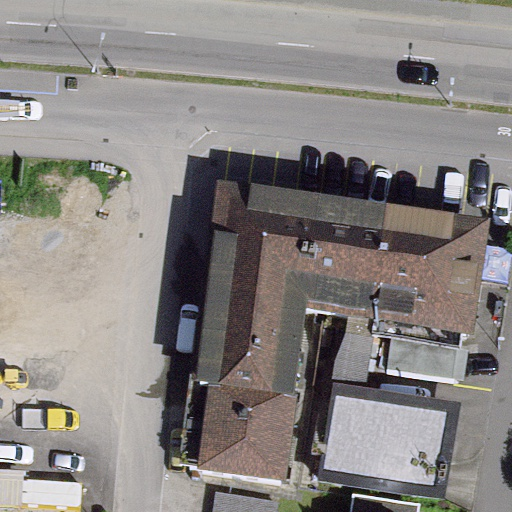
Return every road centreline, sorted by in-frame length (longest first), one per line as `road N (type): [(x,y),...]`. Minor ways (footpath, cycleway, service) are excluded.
road 1 (primary): [(0,28),(126,33),(511,79)]
road 2 (residential): [(178,125),(129,511)]
road 3 (residential): [(178,125),(511,153)]
road 4 (residential): [(0,117),(178,125)]
